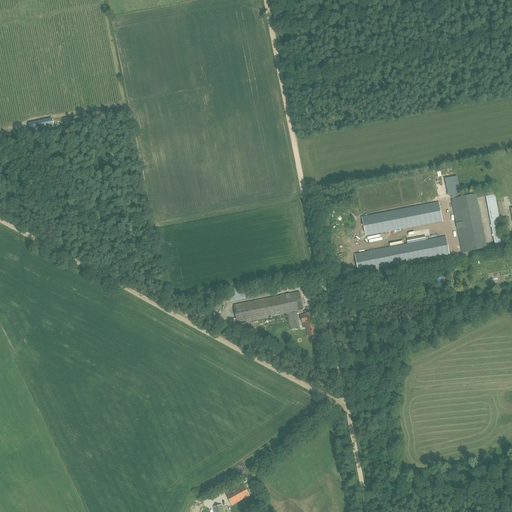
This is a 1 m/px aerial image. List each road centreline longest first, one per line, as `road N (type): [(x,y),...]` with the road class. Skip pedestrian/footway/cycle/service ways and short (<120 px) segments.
road 1 (track): [(349,408),(267,0)]
road 2 (track): [(349,408),(0,217)]
